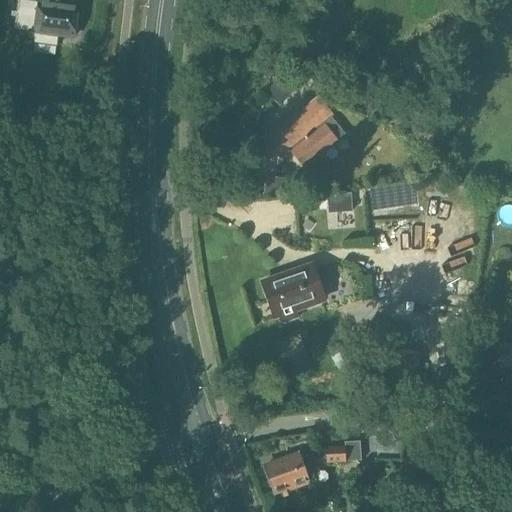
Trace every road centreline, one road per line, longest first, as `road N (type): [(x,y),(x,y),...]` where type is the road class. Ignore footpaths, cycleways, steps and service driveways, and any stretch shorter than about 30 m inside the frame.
road 1 (primary): [(195,444),(154,247),(152,90),(161,0)]
road 2 (unclassified): [(511,442),(346,421),(195,444)]
road 3 (tertiary): [(0,503),(195,444)]
